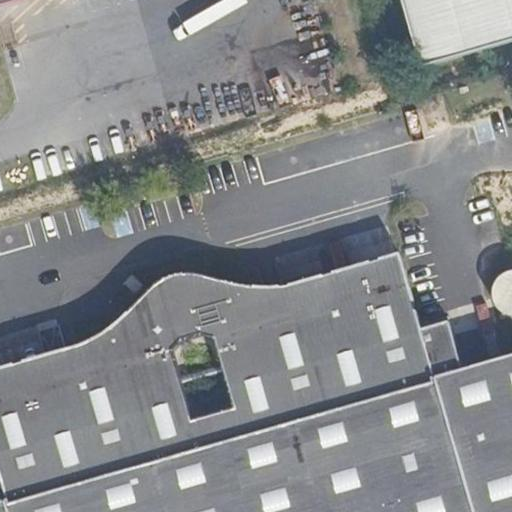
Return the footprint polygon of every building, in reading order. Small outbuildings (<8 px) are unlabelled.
[(0,0),(0,9),(31,0),(0,0)] [(511,0),(402,0),(423,70),(511,44),(511,0)] [(494,233),(482,236),(492,269),(504,265),(494,233)] [(268,326),(409,286),(401,255),(289,286),(258,289),(268,326)] [(511,272),(504,275),(497,285),(494,295),(496,305),(503,313),(511,318),(511,317),(511,272)] [(87,375),(0,400),(0,511),(511,511),(511,357),(464,371),(449,323),(423,331),(409,286),(268,326),(258,289),(220,280),(192,273),(176,275),(155,286),(136,305),(129,311),(131,331),(79,346),(87,375)] [(109,329),(79,346),(131,331),(129,311),(109,329)] [(0,368),(0,400),(87,375),(79,346),(0,368)]
